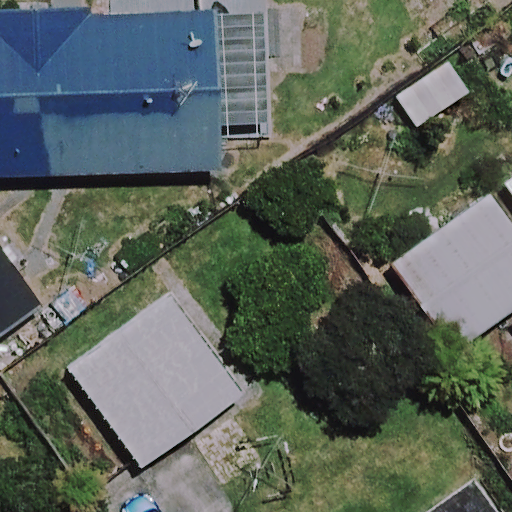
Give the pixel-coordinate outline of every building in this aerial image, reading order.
[(261,91),(259,33),(208,35),(207,18),(0,24),(0,179),(205,173),(202,93),(261,91)] [(511,171),(495,184),(511,208),(511,171)] [(511,305),(511,242),(479,198),(383,268),(446,354),(511,305)] [(0,334),(33,310),(0,264),(0,334)] [(234,399),(163,298),(58,372),(129,473),(234,399)] [(487,511),(473,489),(437,511),(487,511)]
